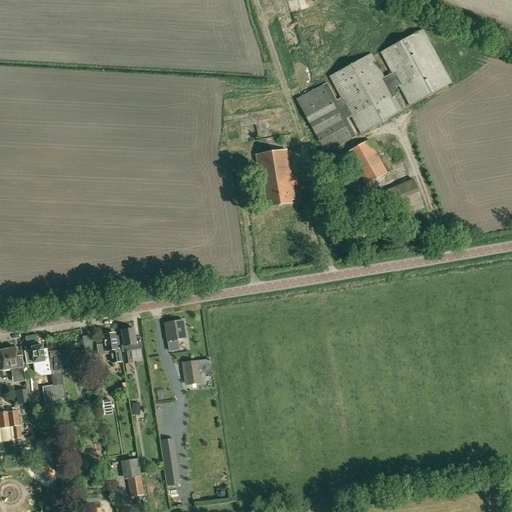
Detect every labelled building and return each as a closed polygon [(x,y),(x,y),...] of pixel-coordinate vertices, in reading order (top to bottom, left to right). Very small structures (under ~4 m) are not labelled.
[(361,134),(402,111),(394,97),(396,96),(395,93),(397,92),(395,88),(399,86),(410,106),(451,84),(422,30),(380,53),(392,74),(384,78),(371,54),(329,77),(341,98),(336,101),(326,83),(296,100),(325,154),(356,137),(346,119),(351,116),(361,134)] [(386,173),(368,141),(347,153),(365,185),(386,173)] [(294,198),(292,186),(286,151),(256,156),(264,206),(267,206),(267,207),(291,203),(290,199),(294,198)] [(368,223),(391,213),(421,201),(412,180),(359,203),(368,223)] [(167,341),(168,341),(169,351),(178,350),(176,340),(186,338),(183,321),(164,323),(167,341)] [(122,347),(122,352),(124,364),(133,363),(131,350),(141,348),(139,337),(135,338),(134,329),(121,331),(124,346),(122,347)] [(115,337),(115,334),(103,335),(104,345),(97,346),(98,355),(110,354),(112,364),(120,363),(119,350),(117,350),(116,346),(119,346),(118,337),(115,337)] [(85,372),(94,371),(95,371),(92,353),(90,336),(83,337),(85,354),(82,355),(85,372)] [(27,365),(34,363),(35,372),(42,376),(51,375),(50,372),(50,363),(48,349),(45,349),(45,345),(38,346),(37,345),(32,346),(33,347),(31,347),(32,351),(25,352),(27,365)] [(26,381),(24,367),(22,356),(18,357),(16,349),(7,350),(10,369),(13,383),(26,381)] [(10,369),(7,350),(0,351),(0,360),(2,370),(10,369)] [(50,351),(50,354),(50,363),(50,372),(51,375),(55,404),(66,402),(61,371),(74,371),(74,351),(50,351)] [(200,374),(211,372),(209,360),(183,364),(186,385),(201,383),(200,374)] [(56,409),(52,386),(46,387),(49,411),(56,409)] [(26,390),(16,391),(18,404),(28,403),(26,390)] [(103,416),(113,415),(111,400),(101,401),(103,416)] [(144,415),(144,403),(135,403),(135,415),(144,415)] [(0,443),(14,441),(14,439),(20,438),(17,412),(9,413),(0,414),(0,443)] [(180,484),(173,440),(161,442),(168,486),(180,484)] [(130,498),(140,496),(137,478),(128,479),(130,498)] [(101,511),(99,502),(99,500),(91,501),(91,503),(75,507),(75,511),(101,511)]
